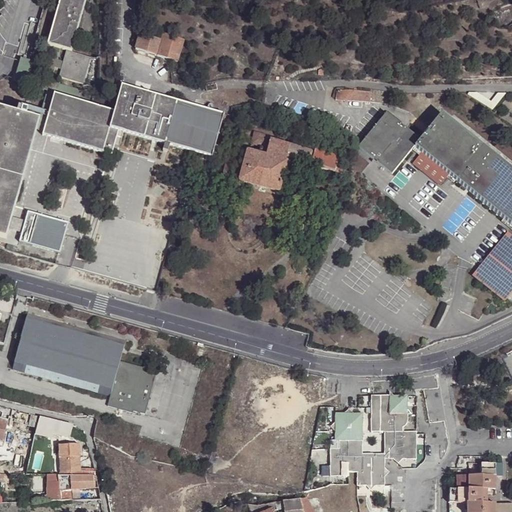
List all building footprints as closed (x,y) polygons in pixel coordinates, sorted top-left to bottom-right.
[(60,50),(67,52),(70,53),(85,0),(60,0),(47,47),(53,48),(60,50)] [(138,35),(133,50),(170,61),(175,63),(181,41),(160,35),(159,41),(138,35)] [(45,79),(52,80),(60,50),(53,48),(45,79)] [(70,53),(67,52),(59,78),(83,84),(91,58),(70,53)] [(14,83),(26,87),(30,75),(33,63),(21,59),(14,83)] [(26,87),(46,92),(54,93),(57,82),(52,80),(45,79),(30,75),(26,87)] [(122,86),(115,113),(110,130),(118,131),(211,158),(224,114),(122,86)] [(370,93),(337,91),(336,100),(369,103),(370,93)] [(46,92),(39,120),(37,127),(44,128),(54,93),(46,92)] [(477,92),(469,92),(468,94),(492,108),(505,92),(498,92),(491,101),(477,92)] [(54,93),(44,128),(43,137),(111,155),(118,131),(110,130),(115,113),(54,93)] [(37,127),(39,120),(0,109),(0,237),(6,239),(37,127)] [(419,141),(414,147),(422,153),(449,175),(511,226),(511,170),(441,113),(419,141)] [(391,176),(414,147),(419,141),(385,114),(357,149),(391,176)] [(301,132),(276,124),(275,128),(277,130),(279,131),(300,137),(301,132)] [(259,150),(257,156),(284,163),(285,159),(307,165),(310,153),(305,151),(298,149),(285,145),(270,141),(271,138),(254,133),(250,144),(266,149),(265,152),(259,150)] [(310,166),(342,175),(346,159),(346,157),(345,156),(316,147),(310,166)] [(284,163),(257,156),(247,153),(238,184),(278,194),(286,164),(284,163)] [(449,175),(422,153),(414,164),(441,185),(449,175)] [(228,158),(222,179),(233,182),(239,161),(228,158)] [(70,224),(31,214),(23,243),(62,255),(70,224)] [(472,276),(504,302),(511,292),(511,235),(508,232),(472,276)] [(110,396),(118,362),(124,343),(27,316),(11,368),(110,396)] [(143,369),(118,362),(110,396),(107,408),(130,414),(131,412),(143,415),(154,375),(143,372),(143,369)] [(407,423),(408,397),(370,396),(370,433),(384,433),(388,433),(388,436),(388,450),(392,451),(392,461),(396,465),(402,461),(415,461),(416,433),(401,433),(401,430),(407,423)] [(13,411),(0,407),(0,439),(4,440),(7,424),(9,418),(11,418),(13,411)] [(385,459),(357,459),(357,442),(362,442),(362,414),(353,414),(348,410),(344,414),(334,415),(334,423),(329,428),(334,433),(334,442),(339,442),(339,450),(329,450),(329,477),(348,478),(348,473),(356,474),(356,487),(384,487),(384,461),(385,461),(385,459)] [(30,414),(16,412),(12,425),(26,428),(28,423),(30,414)] [(30,414),(28,423),(36,426),(39,417),(30,414)] [(56,421),(40,417),(40,419),(38,428),(54,432),(56,421)] [(73,425),(56,421),(54,432),(54,434),(70,437),(71,437),(73,425)] [(12,425),(7,424),(4,440),(3,444),(7,445),(12,425)] [(384,433),(383,455),(362,455),(362,442),(357,442),(357,459),(385,459),(385,461),(392,461),(392,451),(388,450),(388,436),(388,433),(384,433)] [(72,475),(84,476),(83,469),(81,470),(79,445),(58,446),(59,458),(60,472),(72,472),(72,475)] [(511,511),(511,502),(487,502),(481,502),(481,489),(487,489),(494,489),(494,476),(501,476),(502,463),(480,463),(480,475),(456,474),(456,490),(448,490),(448,504),(467,504),(466,511),(511,511)] [(55,475),(50,475),(50,486),(59,486),(59,491),(71,490),(79,490),(94,489),(99,489),(96,476),(93,476),(84,476),(72,475),(60,475),(55,475)] [(79,490),(71,490),(72,500),(79,500),(79,490)] [(300,500),(254,506),(247,505),(250,511),(315,511),(308,499),(300,500)]
